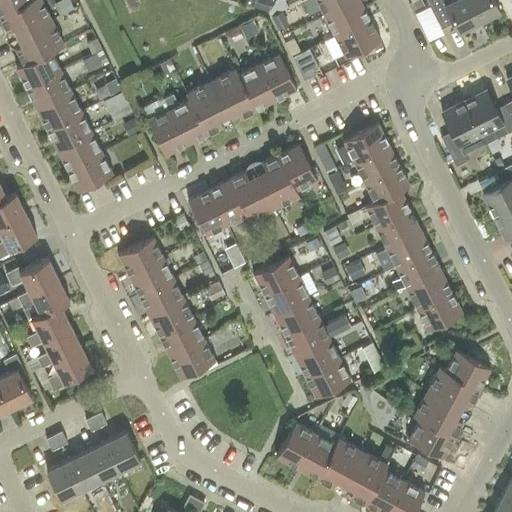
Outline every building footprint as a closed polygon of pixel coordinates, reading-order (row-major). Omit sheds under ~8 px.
[(52,18),(42,0),(26,0),(0,13),(0,14),(7,29),(15,25),(19,34),(52,18)] [(0,0),(0,13),(26,0),(0,0)] [(58,0),(54,2),(60,13),(74,6),(70,0),(58,0)] [(268,11),(271,0),(254,0),(252,6),(268,11)] [(353,0),(317,0),(325,14),(353,0)] [(370,17),(360,0),(353,0),(325,14),(335,34),(370,17)] [(479,20),(469,0),(428,0),(442,27),(454,21),(458,30),(479,20)] [(500,9),(495,0),(469,0),(479,20),(500,9)] [(78,8),(73,11),(78,22),(84,19),(78,8)] [(272,15),(279,28),(287,23),(281,11),(272,15)] [(380,38),(370,17),(335,34),(346,55),(380,38)] [(64,42),(52,18),(19,34),(24,43),(16,47),(23,61),(24,62),(51,48),(51,49),(64,42)] [(258,31),(253,20),(240,27),(246,37),(258,31)] [(230,28),(234,36),(241,32),(238,25),(230,28)] [(102,48),(97,38),(97,37),(88,42),(93,53),(102,48)] [(293,56),(302,51),(295,37),(286,41),(293,56)] [(302,51),(293,56),(304,79),(317,72),(314,67),(319,65),(310,47),(302,51)] [(61,69),(51,49),(51,48),(24,62),(23,61),(16,65),(27,86),(61,69)] [(93,53),(99,64),(108,60),(102,49),(102,48),(93,53)] [(278,52),(278,53),(258,63),(276,97),(295,87),(296,88),(297,87),(279,51),(278,52)] [(161,62),(167,72),(175,69),(169,58),(161,62)] [(276,97),(258,63),(239,73),(238,73),(255,107),(276,97)] [(238,73),(239,73),(236,67),(211,79),(227,112),(236,107),(240,115),(255,107),(238,73)] [(71,89),(61,69),(27,86),(37,106),(71,89)] [(123,89),(113,69),(102,75),(111,95),(123,89)] [(227,112),(211,79),(186,92),(189,97),(190,97),(207,132),(222,124),(218,116),(227,112)] [(82,109),(71,89),(37,106),(47,127),(82,109)] [(132,107),(123,89),(111,95),(104,99),(113,116),(132,107)] [(511,130),(511,113),(507,103),(496,108),(487,89),(465,100),(485,140),(506,129),(508,132),(511,130)] [(187,142),(170,107),(164,97),(143,107),(149,118),(166,152),(187,142)] [(190,97),(189,97),(170,107),(187,142),(207,132),(190,97)] [(485,140),(465,100),(443,111),(452,130),(441,135),(456,165),(467,159),(463,151),(485,140)] [(92,130),(82,109),(47,127),(57,147),(92,130)] [(143,129),(142,127),(136,116),(123,123),(130,136),(143,129)] [(389,142),(378,121),(344,139),(354,160),(389,142)] [(102,150),(92,130),(57,147),(68,167),(102,150)] [(399,163),(389,142),(354,160),(365,180),(399,163)] [(317,177),(299,143),(278,154),(295,188),(296,187),(317,177)] [(112,171),(102,150),(68,167),(78,188),(112,171)] [(295,188),(278,154),(263,161),(267,169),(257,174),(274,206),(299,193),(296,187),(295,188)] [(409,183),(399,163),(365,180),(375,200),(400,187),(401,188),(409,183)] [(511,163),(496,171),(502,182),(483,191),(494,213),(511,204),(511,163)] [(274,206),(257,174),(249,178),(245,170),(230,178),(247,212),(249,218),(274,206)] [(346,188),(337,170),(329,174),(338,192),(346,188)] [(247,212),(230,178),(210,188),(227,222),(247,212)] [(410,208),(401,188),(400,187),(375,200),(366,204),(376,225),(410,208)] [(227,222),(210,188),(189,198),(206,233),(227,222)] [(0,225),(27,212),(16,191),(7,195),(7,196),(0,199),(0,225)] [(511,204),(494,213),(505,235),(511,232),(511,204)] [(421,228),(410,208),(376,225),(386,245),(421,228)] [(10,246),(37,233),(27,212),(0,225),(0,232),(4,240),(0,241),(0,256),(12,251),(10,246)] [(177,217),(182,228),(189,224),(184,214),(177,217)] [(307,222),(294,228),(298,237),(311,231),(307,222)] [(343,239),(336,226),(326,231),(333,244),(343,239)] [(421,228),(386,245),(375,251),(385,269),(396,264),(397,266),(431,248),(421,228)] [(119,252),(129,273),(164,256),(153,235),(119,252)] [(318,237),(305,243),(309,252),(322,246),(318,237)] [(333,246),(338,258),(350,252),(344,241),(333,246)] [(232,266),(242,260),(235,246),(224,251),(232,266)] [(441,269),(431,248),(397,266),(407,286),(441,269)] [(207,258),(204,251),(193,256),(197,263),(207,258)] [(299,275),(288,254),(254,271),(265,292),(299,275)] [(59,277),(49,256),(22,270),(19,265),(6,272),(12,284),(23,279),(29,290),(30,292),(59,277)] [(174,276),(164,256),(129,273),(140,293),(174,276)] [(200,263),(205,274),(212,270),(207,260),(200,263)] [(360,262),(346,269),(352,279),(365,273),(360,262)] [(327,284),(340,278),(334,266),(321,273),(327,284)] [(451,289),(441,269),(407,286),(417,306),(451,289)] [(0,292),(8,288),(0,271),(0,292)] [(309,295),(299,275),(265,292),(275,312),(309,295)] [(184,296),(174,276),(140,293),(150,313),(184,296)] [(70,298),(59,277),(30,292),(29,290),(8,300),(13,310),(23,305),(29,318),(31,317),(40,312),(40,313),(61,302),(61,303),(70,298)] [(212,299),(225,293),(219,281),(206,287),(212,299)] [(359,301),(366,297),(361,286),(352,291),(357,302),(359,301)] [(462,310),(451,289),(417,306),(428,327),(462,310)] [(319,315),(315,308),(309,295),(275,312),(285,333),(319,315)] [(194,317),(184,296),(150,313),(160,334),(194,317)] [(42,338),(71,323),(61,303),(61,302),(40,313),(40,312),(31,317),(38,330),(27,336),(32,346),(43,340),(42,338)] [(329,336),(319,315),(285,333),(295,353),(329,336)] [(204,337),(194,317),(160,334),(170,354),(204,337)] [(327,328),(331,335),(351,325),(347,317),(327,328)] [(52,358),(81,343),(71,323),(42,338),(43,340),(48,351),(37,357),(42,366),(44,365),(53,361),(52,358)] [(340,356),(332,340),(329,336),(295,353),(305,373),(340,356)] [(215,358),(204,337),(170,354),(181,375),(215,358)] [(65,378),(92,365),(81,343),(52,358),(53,361),(59,372),(50,376),(48,377),(52,385),(54,389),(67,383),(65,378)] [(479,387),(490,366),(456,348),(446,368),(445,369),(451,372),(479,387)] [(9,370),(0,374),(0,384),(11,406),(32,395),(18,368),(23,366),(16,353),(4,359),(9,370)] [(350,377),(340,356),(305,373),(316,394),(350,377)] [(44,365),(42,366),(35,370),(45,389),(52,385),(48,377),(50,376),(44,365)] [(479,387),(451,372),(445,369),(446,368),(440,365),(427,389),(460,405),(464,398),(471,402),(479,387)] [(385,398),(363,383),(360,384),(360,385),(380,424),(391,403),(385,398)] [(0,384),(0,411),(11,406),(0,384)] [(454,415),(460,405),(427,389),(414,414),(420,417),(420,416),(454,434),(462,419),(454,415)] [(345,402),(352,406),(357,398),(351,394),(345,402)] [(101,411),(94,414),(100,426),(107,422),(101,411)] [(100,426),(94,414),(86,418),(92,430),(100,426)] [(443,455),(454,434),(420,416),(420,417),(409,437),(443,455)] [(298,465),(316,432),(295,420),(277,454),(298,465)] [(126,429),(106,439),(120,468),(140,459),(126,429)] [(62,430),(54,434),(60,445),(68,442),(62,430)] [(318,476),(335,445),(336,442),(335,442),(316,432),(298,465),(318,476)] [(60,445),(54,434),(47,438),(52,449),(60,445)] [(346,481),(358,457),(363,449),(338,436),(335,442),(336,442),(335,445),(318,476),(333,484),(337,476),(346,481)] [(120,468),(106,439),(86,449),(101,478),(120,468)] [(101,478),(86,449),(67,459),(81,488),(101,478)] [(365,501),(382,470),(383,468),(384,468),(387,462),(363,449),(358,457),(346,481),(354,486),(350,493),(365,501)] [(426,458),(417,454),(410,465),(419,470),(426,458)] [(81,488),(67,459),(47,468),(61,498),(81,488)] [(384,511),(385,511),(403,478),(384,468),(383,468),(382,470),(365,501),(384,511)] [(511,475),(502,494),(511,499),(511,475)] [(412,511),(424,489),(403,478),(385,511),(412,511)] [(191,509),(197,497),(190,493),(184,505),(191,509)] [(511,511),(511,499),(502,494),(492,511),(511,511)] [(197,511),(199,511),(205,502),(197,497),(191,509),(197,511)]
